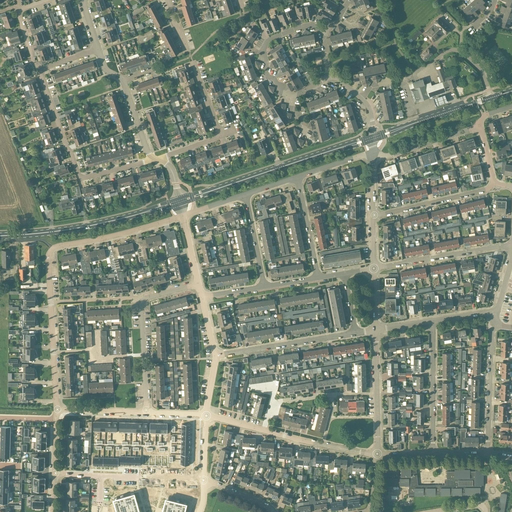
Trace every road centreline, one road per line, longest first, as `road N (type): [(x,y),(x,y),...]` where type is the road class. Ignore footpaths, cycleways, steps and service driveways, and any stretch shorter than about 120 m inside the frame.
road 1 (residential): [(50,301),(48,256),(56,245),(182,215)]
road 2 (secondary): [(0,236),(148,211)]
road 3 (residential): [(215,355),(355,332)]
road 4 (residential): [(373,268),(511,244)]
road 5 (residential): [(431,452),(433,320)]
road 6 (residential): [(487,453),(493,324)]
road 7 (residential): [(287,100),(267,76),(267,40),(307,24),(322,30)]
road 8 (residential): [(373,215),(494,181)]
road 9 (secondary): [(212,190),(330,150)]
